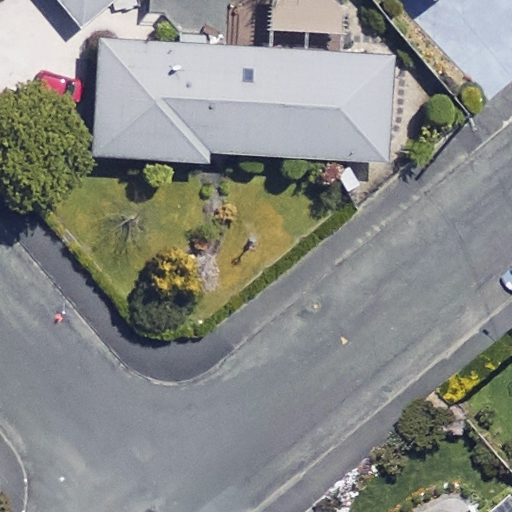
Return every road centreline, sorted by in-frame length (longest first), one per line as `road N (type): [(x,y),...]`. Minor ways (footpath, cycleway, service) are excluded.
road 1 (residential): [(155,500),(511,205)]
road 2 (residential): [(155,500),(0,318)]
